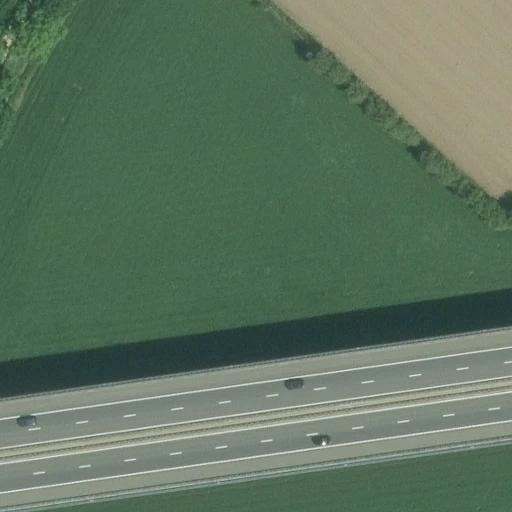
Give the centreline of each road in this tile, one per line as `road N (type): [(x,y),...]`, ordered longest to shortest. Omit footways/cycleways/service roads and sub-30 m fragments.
road 1 (motorway): [(0,477),(511,404)]
road 2 (motorway): [(511,358),(0,430)]
